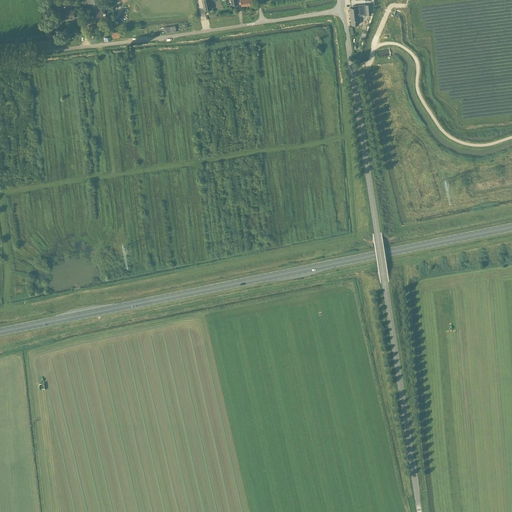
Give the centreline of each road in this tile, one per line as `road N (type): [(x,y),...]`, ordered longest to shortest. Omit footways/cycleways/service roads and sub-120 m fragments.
road 1 (primary): [(511,227),(0,331)]
road 2 (tertiary): [(419,511),(343,11)]
road 3 (unclassified): [(252,24),(0,59)]
